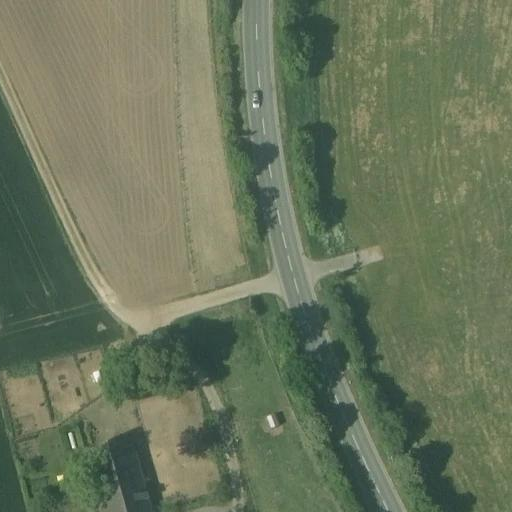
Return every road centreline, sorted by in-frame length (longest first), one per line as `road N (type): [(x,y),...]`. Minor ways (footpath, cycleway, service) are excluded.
road 1 (primary): [(257,0),(278,223),(314,350),(391,511)]
road 2 (track): [(158,317),(126,313),(105,294),(0,68)]
